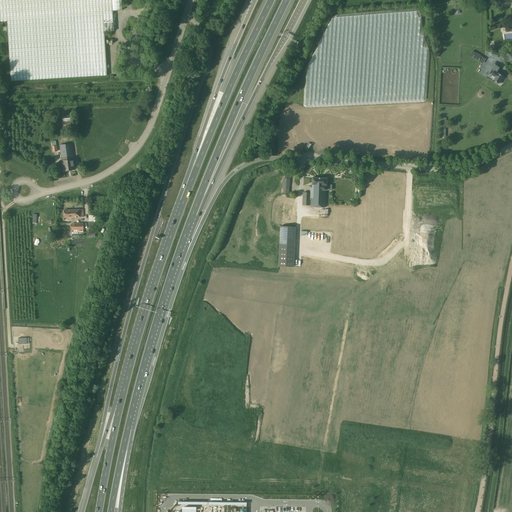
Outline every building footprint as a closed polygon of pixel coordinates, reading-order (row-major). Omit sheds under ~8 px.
[(113,11),(123,10),(122,0),(0,0),(0,21),(7,21),(11,81),(107,75),(105,32),(114,31),(113,11)] [(482,56),(476,52),(472,58),(479,62),(482,56)] [(494,80),(499,83),(503,76),(497,73),(501,68),(494,64),(491,69),(489,73),(496,77),(494,80)] [(75,169),(74,159),(72,144),(60,145),(62,161),(59,161),(61,171),(63,171),(75,169)] [(327,185),(327,178),(312,178),(312,184),(312,188),(310,187),(310,193),(304,192),(303,208),(309,208),(310,199),(312,199),(311,207),(326,207),(326,185),(327,185)] [(248,198),(247,230),(265,231),(267,199),(248,198)] [(276,206),(275,226),(280,227),(295,227),(296,207),(276,206)] [(327,228),(398,230),(399,209),(327,207),(327,216),(299,216),(299,231),(326,232),(327,228)] [(64,218),(83,217),(83,209),(64,210),(64,218)] [(94,227),(97,227),(97,225),(96,225),(95,225),(94,225),(94,220),(94,215),(89,215),(89,231),(94,232),(94,227)] [(240,237),(239,268),(258,269),(259,237),(240,237)]
